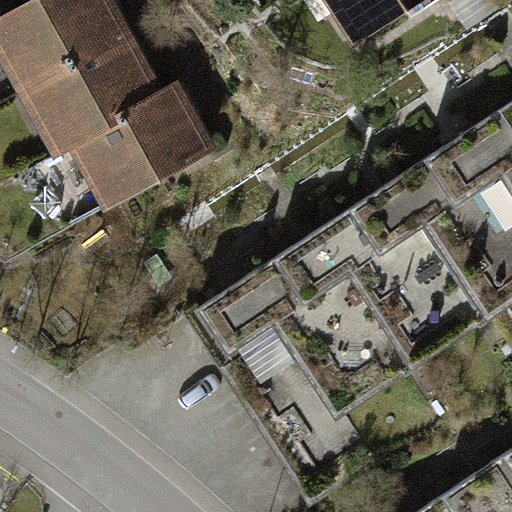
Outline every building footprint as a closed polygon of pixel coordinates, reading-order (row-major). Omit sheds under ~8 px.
[(0,37),(29,88),(124,33),(104,0),(36,0),(0,21),(0,37)] [(338,0),(363,37),(418,0),(338,0)] [(77,142),(159,93),(124,33),(29,88),(66,149),(77,142)] [(114,205),(208,149),(171,86),(159,93),(77,142),(114,205)] [(511,101),(196,308),(321,499),(375,465),(335,403),(511,287),(511,101)] [(88,222),(107,210),(77,159),(57,171),(88,222)] [(511,511),(511,449),(416,511),(511,511)]
